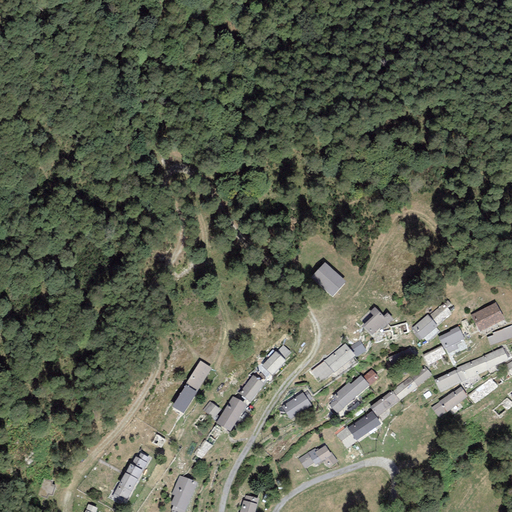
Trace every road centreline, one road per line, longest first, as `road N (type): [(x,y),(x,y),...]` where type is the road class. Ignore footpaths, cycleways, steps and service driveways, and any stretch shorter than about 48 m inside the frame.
road 1 (track): [(55,511),(82,458),(132,405),(153,360),(148,283),(177,252),(181,218),(165,178),(181,167),(212,193),(248,251),(305,303),(311,320)]
road 2 (unclassified): [(311,320),(314,339),(241,454),(222,511)]
road 3 (unclassified): [(279,511),(304,490),(368,464),(396,471),(405,487),(400,511)]
